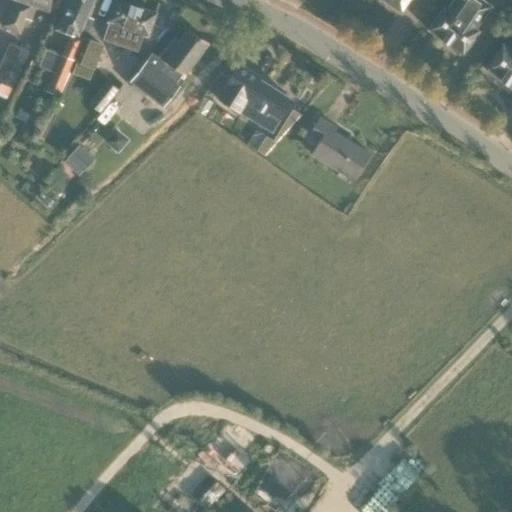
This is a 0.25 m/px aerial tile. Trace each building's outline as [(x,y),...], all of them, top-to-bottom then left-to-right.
[(37,7),(48,10),(51,0),(12,0),(2,26),(19,33),(26,18),(32,20),(37,7)] [(93,0),(69,0),(58,28),(71,34),(62,56),(72,60),(81,37),(78,36),(87,16),(93,0)] [(103,43),(135,54),(142,33),(146,35),(154,13),(118,0),(115,0),(108,21),(110,22),(103,43)] [(385,0),(400,10),(406,0),(385,0)] [(426,28),(461,53),(476,31),(471,28),(477,20),(467,13),(476,0),(452,0),(446,9),(441,6),(426,28)] [(87,16),(78,36),(81,37),(85,39),(94,19),(87,16)] [(181,71),(183,73),(207,43),(187,31),(179,41),(174,38),(157,57),(151,53),(130,79),(161,106),(181,82),(176,78),(181,71)] [(71,72),(88,79),(102,46),(85,39),(71,72)] [(0,96),(6,99),(28,51),(10,42),(0,62),(0,96)] [(484,68),(511,87),(511,44),(509,49),(501,44),(484,68)] [(104,64),(112,67),(120,50),(112,47),(104,64)] [(54,72),(46,91),(58,97),(74,60),(72,60),(62,56),(61,55),(55,73),(54,72)] [(280,119),(292,100),(259,80),(260,77),(238,63),(223,88),(224,88),(217,99),(238,113),(239,112),(271,132),(279,119),(280,119)] [(118,89),(106,80),(88,104),(100,113),(118,89)] [(39,115),(46,118),(52,102),(46,99),(39,115)] [(25,122),(21,129),(32,135),(40,120),(30,115),(25,122)] [(311,154),(352,179),(368,153),(334,131),(336,128),(319,117),(306,137),(317,144),(311,154)] [(129,139),(116,128),(104,142),(117,153),(129,139)] [(65,160),(81,173),(94,158),(79,145),(65,160)] [(74,174),(60,163),(45,182),(59,193),(74,174)]
